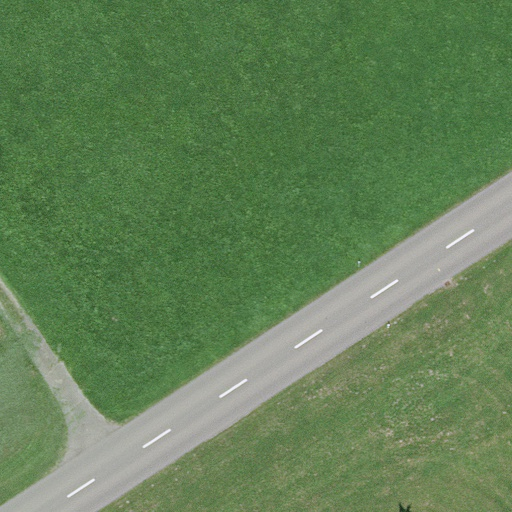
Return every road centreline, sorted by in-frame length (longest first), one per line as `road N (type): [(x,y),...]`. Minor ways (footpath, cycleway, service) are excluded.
road 1 (tertiary): [(49,511),(511,209)]
road 2 (track): [(116,467),(0,293)]
